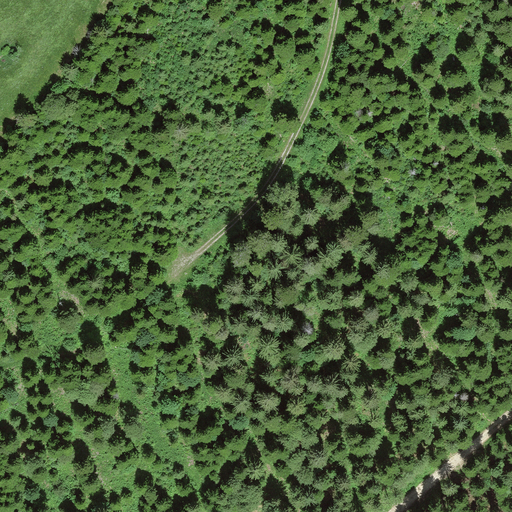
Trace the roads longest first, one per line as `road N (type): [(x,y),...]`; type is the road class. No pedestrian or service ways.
road 1 (track): [(339,0),(323,74),(280,165),(259,197),(183,264)]
road 2 (track): [(394,511),(511,408)]
